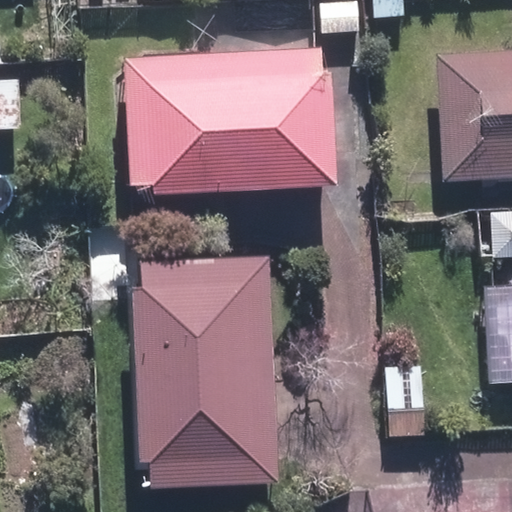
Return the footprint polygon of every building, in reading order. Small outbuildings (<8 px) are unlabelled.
[(311,0),(313,30),(350,28),(348,0),(311,0)] [(511,51),(438,54),(447,180),(511,176),(511,51)] [(300,65),(112,71),(116,193),(139,192),(140,199),(317,194),(313,84),(301,85),(300,65)] [(0,85),(0,134),(12,134),(10,85),(0,85)] [(511,210),(463,209),(462,264),(511,265),(511,210)] [(133,449),(134,479),(259,474),(250,246),(122,251),(124,281),(115,281),(121,450),(133,449)] [(511,285),(493,287),(497,378),(511,377),(511,285)] [(378,408),(378,432),(414,430),(413,407),(378,408)]
